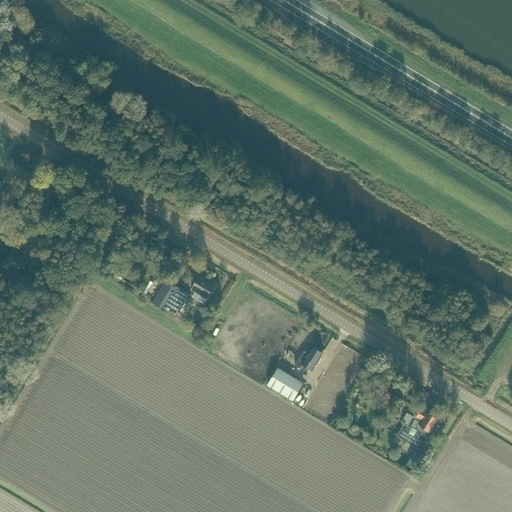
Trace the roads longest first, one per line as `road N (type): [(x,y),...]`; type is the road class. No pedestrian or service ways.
road 1 (unclassified): [(511,425),(0,115)]
road 2 (primary): [(511,138),(283,0)]
